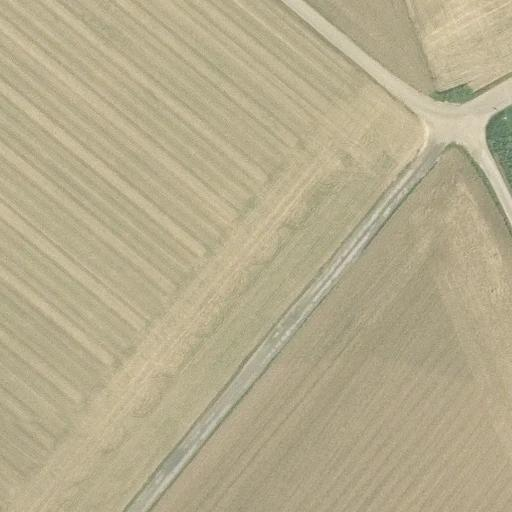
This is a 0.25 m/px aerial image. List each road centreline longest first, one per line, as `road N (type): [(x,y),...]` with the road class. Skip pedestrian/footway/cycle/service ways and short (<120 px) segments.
road 1 (track): [(458,119),(137,511)]
road 2 (unclassified): [(511,89),(458,119),(422,108),(284,0)]
